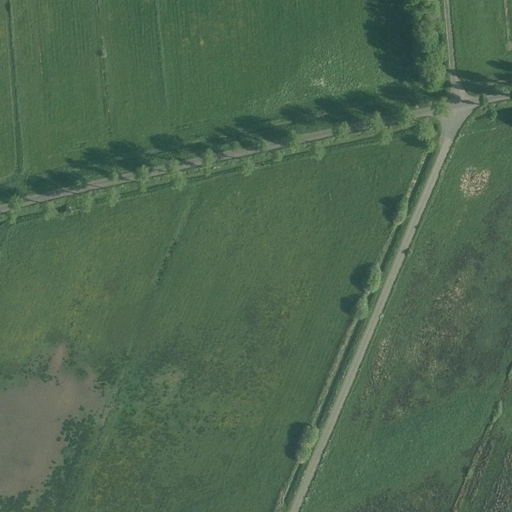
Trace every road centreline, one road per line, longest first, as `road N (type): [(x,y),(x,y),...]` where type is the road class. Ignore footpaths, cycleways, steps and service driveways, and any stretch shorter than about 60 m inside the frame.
road 1 (unclassified): [(453,104),(0,210)]
road 2 (unclassified): [(292,511),(444,144),(453,104)]
